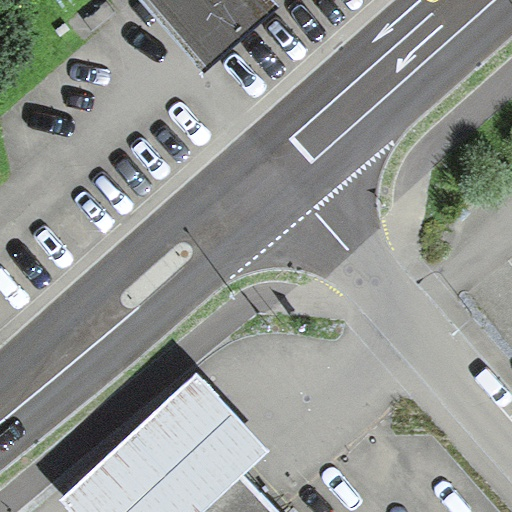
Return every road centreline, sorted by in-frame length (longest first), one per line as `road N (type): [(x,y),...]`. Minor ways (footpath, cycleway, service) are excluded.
road 1 (primary): [(277,174),(0,416)]
road 2 (residential): [(277,174),(511,433)]
road 3 (primary): [(471,0),(277,174)]
